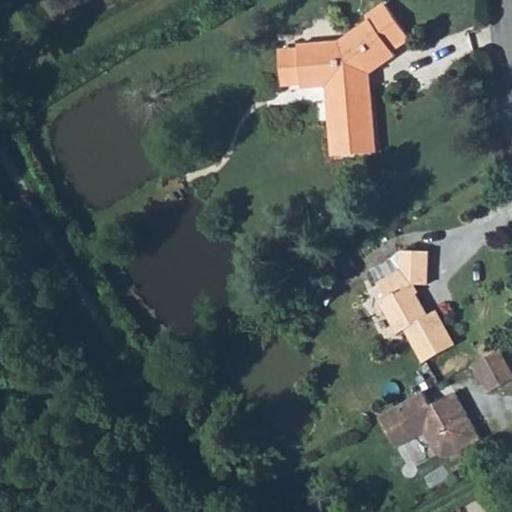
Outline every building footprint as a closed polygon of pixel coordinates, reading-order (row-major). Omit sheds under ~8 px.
[(299,44),(299,48),(302,84),(303,87),(327,86),(334,155),(376,151),(371,90),(366,90),(365,76),(369,73),(396,53),(394,51),(411,39),(386,1),(367,14),(370,20),(340,40),(299,44)] [(302,84),(299,48),(280,50),(284,86),(302,84)] [(368,274),(376,287),(401,273),(401,254),(390,261),(368,274)] [(384,301),(379,302),(383,310),(415,292),(413,288),(426,286),(427,285),(427,254),(401,254),(401,273),(376,287),(384,301)] [(306,279),(281,294),(297,320),(322,304),(306,279)] [(415,292),(383,310),(397,336),(405,332),(423,366),(455,348),(435,313),(426,318),(415,298),(417,296),(415,292)] [(511,374),(498,348),(471,363),(486,389),(511,374)] [(429,404),(422,390),(377,414),(394,446),(423,430),(435,453),(445,456),(479,438),(453,391),(429,404)]
